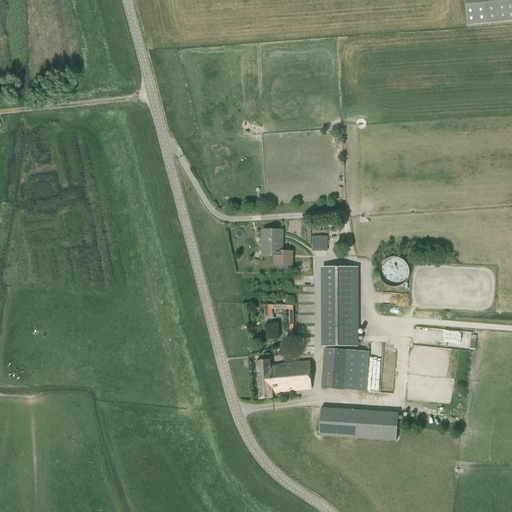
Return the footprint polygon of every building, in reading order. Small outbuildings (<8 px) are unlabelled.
[(511,0),(465,0),(468,26),(511,21),(511,0)] [(282,256),(282,231),(263,230),(263,256),(282,256)] [(393,288),(395,288),(396,288),(397,288),(399,287),(400,287),(402,286),(403,285),(405,284),(405,283),(406,282),(407,281),(408,280),(409,279),(409,278),(409,277),(410,275),(410,274),(410,273),(410,271),(410,270),(409,269),(409,267),(409,266),(408,265),(407,264),(406,263),(405,262),(405,261),(403,260),(402,259),(401,259),(400,258),(399,258),(397,258),(396,257),(395,257),(393,257),(392,258),(391,258),(390,258),(388,259),(387,259),(386,260),(385,261),(384,262),(383,263),(382,264),(382,265),(381,266),(381,267),(380,269),(380,270),(380,271),(380,273),(380,274),(380,275),(380,277),(381,278),(381,279),(382,280),(382,281),(383,282),(384,283),(385,284),(386,285),(387,286),(388,286),(390,287),(391,287),(392,288),(393,288)] [(321,267),(321,347),(359,347),(358,267),(321,267)] [(280,323),(267,323),(267,337),(281,337),(280,323)] [(464,332),(460,346),(474,350),(478,336),(464,332)] [(366,392),(369,352),(325,348),(323,388),(366,392)] [(392,384),(396,349),(385,348),(384,359),(371,357),(370,370),(380,371),(379,383),(392,384)] [(271,366),(271,361),(258,362),(260,399),(272,397),(272,393),(311,389),(310,362),(271,366)] [(319,435),(397,440),(399,413),(321,408),(319,435)]
